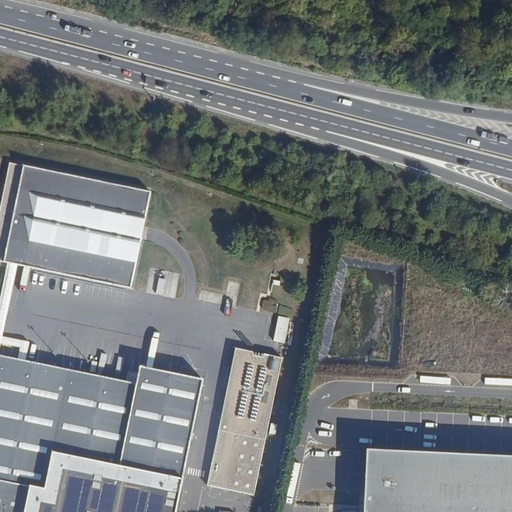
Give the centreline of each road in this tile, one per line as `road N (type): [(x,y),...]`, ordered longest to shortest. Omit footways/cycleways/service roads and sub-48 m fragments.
road 1 (trunk): [(213,91),(511,199)]
road 2 (trunk): [(213,91),(511,171)]
road 3 (trunk): [(511,149),(231,75)]
road 4 (trunk): [(511,118),(231,75)]
road 5 (trunk): [(231,75),(0,14)]
road 6 (trunk): [(0,35),(213,91)]
